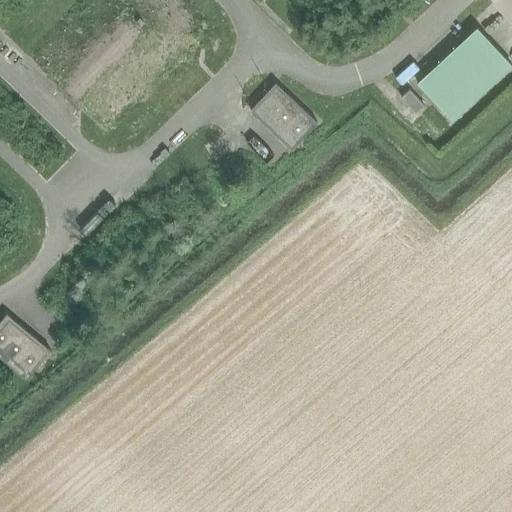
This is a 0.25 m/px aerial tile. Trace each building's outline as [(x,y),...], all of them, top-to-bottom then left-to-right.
[(0,0),(0,29),(2,32),(32,0),(0,0)] [(170,0),(88,0),(31,60),(82,109),(105,131),(203,31),(170,0)] [(476,26),(431,68),(416,82),(451,120),(511,64),(476,26)] [(249,110),(291,149),(316,122),(275,83),(249,110)] [(409,88),(400,96),(400,97),(415,113),(424,105),(409,88)] [(50,349),(47,347),(6,313),(0,320),(0,356),(26,378),(50,349)]
